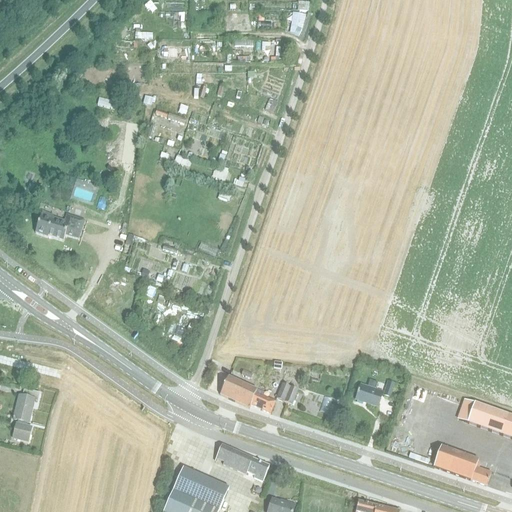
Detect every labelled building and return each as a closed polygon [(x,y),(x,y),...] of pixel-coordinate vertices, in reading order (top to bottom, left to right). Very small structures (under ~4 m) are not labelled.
[(38,226),(35,234),(48,238),(48,237),(63,242),(65,236),(79,241),(85,222),(66,216),(64,223),(53,219),(52,222),(40,218),(40,220),(37,219),(35,226),(38,226)] [(227,377),(219,395),(248,408),(250,405),(269,414),(274,403),(262,397),(264,394),(256,390),(227,377)] [(374,390),(377,383),(369,380),(367,387),(359,385),(354,399),(377,407),(382,392),(374,390)] [(387,382),(383,396),(389,398),(394,384),(387,382)] [(290,405),(296,391),(281,385),(275,399),(283,403),(283,402),(290,405)] [(37,402),(39,393),(24,389),(22,397),(18,396),(12,419),(17,421),(27,423),(33,401),(37,402)] [(511,417),(474,404),(467,424),(511,439),(511,417)] [(26,427),(27,423),(17,421),(16,425),(15,425),(12,439),(26,443),(30,428),(26,427)] [(221,462),(220,465),(245,476),(246,473),(254,476),(253,478),(261,481),(268,466),(220,446),(212,462),(214,463),(215,460),(221,462)] [(486,487),(491,473),(479,469),(480,466),(477,464),(478,461),(442,447),(434,468),(470,481),(486,487)] [(217,511),(228,488),(182,468),(162,511),(217,511)] [(285,505),(271,500),(267,511),(292,511),(294,506),(286,504),(285,505)] [(396,511),(359,503),(356,511),(396,511)]
